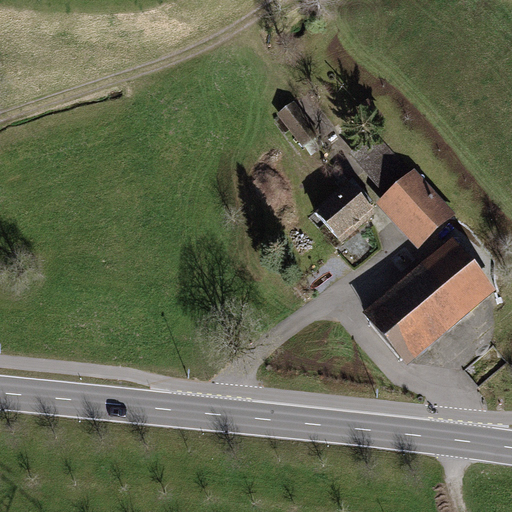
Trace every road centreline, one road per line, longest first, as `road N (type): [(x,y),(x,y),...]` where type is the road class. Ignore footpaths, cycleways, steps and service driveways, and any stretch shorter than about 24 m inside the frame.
road 1 (secondary): [(0,394),(511,449)]
road 2 (track): [(275,0),(222,36),(0,118)]
